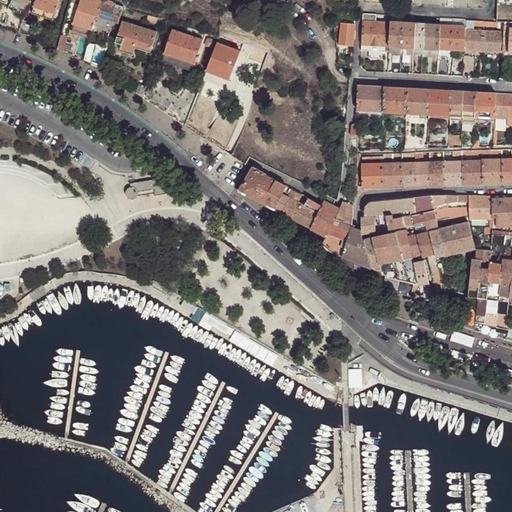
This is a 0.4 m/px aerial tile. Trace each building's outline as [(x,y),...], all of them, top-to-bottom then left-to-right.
[(36,0),(34,6),(56,13),(58,8),(59,3),(60,0),(36,0)] [(77,12),(81,0),(72,0),(69,9),(77,12)] [(91,1),(90,0),(81,0),(77,12),(74,23),(93,29),(98,16),(101,4),(91,1)] [(104,18),(119,23),(123,10),(102,3),(101,4),(98,16),(104,18)] [(56,13),(34,6),(32,13),(47,18),(54,20),(56,13)] [(0,28),(19,33),(21,26),(23,18),(0,10),(0,28)] [(363,13),(361,50),(370,51),(369,58),(383,59),(383,52),(389,52),(391,21),(391,20),(385,19),(385,22),(377,22),(378,14),(363,13)] [(165,26),(166,21),(149,15),(147,21),(165,26)] [(98,16),(93,29),(100,31),(102,24),(104,18),(98,16)] [(419,17),(415,16),(415,21),(415,23),(414,47),(423,48),(424,23),(418,23),(419,17)] [(19,33),(30,36),(35,21),(27,18),(24,27),(21,26),(19,33)] [(102,24),(117,29),(119,23),(104,18),(102,24)] [(447,18),(440,18),(440,24),(439,49),(451,49),(453,25),(447,25),(447,18)] [(461,25),(453,25),(451,49),(465,50),(466,20),(466,19),(461,19),(461,25)] [(484,21),(466,20),(465,50),(483,51),(484,31),(474,31),(474,25),(484,26),(484,25),(484,21)] [(158,32),(123,21),(116,42),(123,44),(121,50),(134,54),(136,47),(152,52),(158,32)] [(415,23),(391,21),(389,52),(414,54),(414,52),(414,47),(415,23)] [(353,46),(355,23),(341,22),(339,45),(353,46)] [(72,30),(91,36),(92,34),(93,29),(74,23),(72,30)] [(440,24),(424,23),(423,48),(439,49),(440,24)] [(204,39),(206,33),(189,28),(187,34),(204,39)] [(167,54),(193,63),(196,64),(204,39),(187,34),(172,29),(165,53),(167,54)] [(503,32),(484,31),(483,51),(502,52),(503,32)] [(68,54),(76,57),(77,54),(76,54),(79,42),(64,35),(60,50),(68,54)] [(230,47),(240,51),(243,45),(232,41),(230,47)] [(98,68),(100,69),(107,48),(89,43),(84,61),(98,68)] [(217,43),(207,71),(230,80),(240,51),(230,47),(217,43)] [(190,70),(193,63),(167,54),(166,61),(190,70)] [(352,60),(339,55),(339,63),(351,68),(352,60)] [(473,57),(464,56),(464,72),(473,72),(473,57)] [(103,71),(126,86),(130,73),(107,58),(103,71)] [(511,59),(504,58),(500,79),(510,79),(511,59)] [(166,112),(186,125),(197,95),(190,90),(184,99),(153,78),(147,100),(160,108),(166,112)] [(137,93),(143,97),(146,86),(140,84),(137,93)] [(360,110),(371,111),(372,86),(358,85),(357,110),(360,110)] [(384,112),(385,86),(372,86),(371,111),(384,112)] [(408,88),(385,86),(384,112),(402,113),(402,118),(406,118),(407,113),(408,88)] [(407,113),(429,114),(430,89),(420,89),(408,88),(407,113)] [(429,114),(450,116),(452,90),(430,89),(429,114)] [(450,116),(463,116),(464,91),(452,90),(450,116)] [(476,117),(477,92),(464,91),(463,116),(476,117)] [(496,93),(477,92),(476,117),(495,118),(496,93)] [(511,93),(496,93),(495,118),(495,119),(511,119),(511,93)] [(196,132),(204,137),(210,119),(203,115),(196,132)] [(495,119),(495,118),(476,117),(475,121),(475,125),(495,126),(495,119)] [(511,119),(495,119),(495,126),(495,128),(506,128),(506,126),(511,125),(511,119)] [(212,130),(207,139),(216,145),(222,136),(212,130)] [(449,135),(449,145),(459,145),(460,135),(453,135),(449,135)] [(492,159),(482,160),(483,183),(494,183),(494,170),(492,170),(492,159)] [(502,159),(492,159),(492,170),(494,170),(494,183),(503,182),(502,159)] [(511,159),(502,159),(503,182),(511,182),(511,169),(511,159)] [(482,160),(471,161),(472,172),(474,171),(475,184),(483,183),(482,160)] [(463,161),(452,162),(453,172),(455,172),(455,184),(463,184),(463,161)] [(471,161),(463,161),(463,184),(475,184),(474,171),(472,172),(471,161)] [(444,162),(430,163),(431,185),(445,185),(444,162)] [(452,162),(444,162),(445,185),(455,184),(455,172),(453,172),(452,162)] [(416,163),(402,164),(403,186),(408,186),(417,186),(416,163)] [(430,163),(416,163),(417,186),(421,185),(431,185),(430,163)] [(363,187),(372,187),(372,164),(362,165),(363,187)] [(372,164),(372,187),(377,187),(383,186),(382,164),(372,164)] [(393,164),(382,164),(383,186),(389,186),(393,186),(393,164)] [(402,164),(393,164),(393,186),(403,186),(402,164)] [(253,167),(239,191),(274,209),(282,193),(285,188),(286,186),(266,175),(267,174),(253,167)] [(138,192),(154,190),(155,196),(174,193),(158,179),(131,184),(131,187),(129,188),(127,190),(126,192),(126,193),(126,194),(126,195),(126,196),(128,198),(130,199),(131,200),(133,200),(135,199),(137,197),(138,195),(138,194),(138,192)] [(274,209),(294,219),(302,203),(299,201),(302,195),(292,189),(290,194),(288,196),(282,193),(274,209)] [(337,199),(327,195),(326,198),(324,200),(334,205),(335,203),(337,199)] [(416,211),(434,209),(431,196),(415,198),(416,211)] [(446,203),(445,196),(431,196),(434,209),(437,208),(441,205),(446,204),(446,203)] [(470,219),(477,219),(478,209),(483,209),(483,205),(485,205),(485,197),(469,196),(469,201),(469,203),(470,219)] [(481,219),(492,219),(492,216),(493,199),(493,198),(485,197),(485,205),(483,205),(483,209),(478,209),(477,219),(481,219)] [(506,226),(510,226),(511,226),(511,197),(501,198),(501,208),(507,208),(507,210),(509,210),(509,215),(506,216),(506,226)] [(294,219),(311,228),(322,206),(309,198),(305,205),(302,203),(294,219)] [(406,212),(416,211),(415,198),(401,199),(403,212),(406,212)] [(496,227),(503,227),(506,226),(506,216),(509,215),(509,210),(507,210),(507,208),(501,208),(501,198),(496,198),(493,199),(492,216),(496,216),(496,227)] [(401,199),(388,200),(390,214),(392,213),(403,212),(401,199)] [(311,228),(326,236),(327,236),(331,227),(336,218),(340,209),(339,208),(334,205),(324,200),(322,205),(323,205),(322,206),(311,228)] [(370,202),(365,207),(365,216),(374,216),(376,215),(390,214),(388,200),(370,202)] [(351,228),(351,229),(352,229),(353,217),(354,205),(343,201),(339,208),(340,209),(336,218),(344,222),(343,224),(351,228)] [(450,210),(449,203),(448,203),(446,204),(441,205),(437,208),(438,211),(439,214),(450,210)] [(430,228),(438,226),(437,222),(434,212),(417,215),(413,216),(414,224),(415,224),(415,226),(426,224),(427,229),(430,228)] [(389,229),(405,226),(403,217),(393,219),(392,213),(390,214),(376,215),(378,225),(386,224),(388,224),(389,229)] [(365,216),(361,217),(361,230),(362,234),(376,231),(374,216),(365,216)] [(403,217),(405,226),(414,224),(413,216),(406,217),(403,217)] [(331,227),(350,235),(351,229),(351,228),(343,224),(344,222),(336,218),(331,227)] [(445,255),(475,248),(469,222),(439,229),(445,255)] [(331,252),(343,257),(350,235),(331,227),(327,236),(326,236),(322,244),(331,252)] [(343,257),(354,260),(356,261),(371,268),(364,239),(363,240),(363,237),(362,234),(361,230),(357,230),(352,229),(351,229),(350,235),(343,257)] [(436,257),(445,255),(439,229),(431,231),(435,254),(436,257)] [(390,279),(412,283),(418,285),(413,263),(412,258),(408,238),(407,233),(406,230),(372,237),(382,272),(390,279)] [(427,256),(435,254),(431,231),(420,234),(417,235),(418,235),(422,254),(423,257),(427,255),(427,256)] [(491,243),(504,245),(505,235),(502,235),(492,234),(492,235),(491,243)] [(412,258),(422,254),(418,235),(414,236),(408,238),(412,258)] [(371,268),(382,272),(372,237),(364,239),(371,268)] [(481,260),(490,261),(491,250),(485,249),(478,248),(477,249),(476,259),(481,260)] [(339,266),(353,272),(354,260),(343,257),(339,266)] [(433,257),(424,260),(432,284),(441,281),(433,257)] [(468,296),(478,297),(480,269),(481,260),(476,259),(472,258),(468,296)] [(500,283),(511,284),(511,275),(511,260),(502,259),(502,264),(500,283)] [(480,269),(489,269),(490,262),(490,261),(481,260),(480,269)] [(413,263),(418,285),(428,283),(424,261),(413,263)] [(488,283),(500,283),(502,264),(490,262),(489,269),(488,283)] [(353,277),(353,272),(339,266),(337,271),(353,277)] [(478,297),(487,299),(488,283),(489,269),(480,269),(478,297)] [(410,295),(412,283),(390,279),(388,278),(385,289),(410,295)] [(418,285),(412,283),(410,295),(421,296),(418,285)] [(428,283),(418,285),(421,296),(431,298),(430,291),(428,283)] [(487,299),(499,300),(500,283),(488,283),(487,299)] [(499,300),(509,301),(510,296),(511,284),(500,283),(499,300)] [(467,306),(477,310),(478,297),(468,296),(467,306)] [(476,315),(485,315),(486,311),(487,299),(478,297),(477,310),(476,315)] [(486,311),(497,312),(499,300),(487,299),(486,311)] [(508,313),(509,305),(509,301),(499,300),(497,312),(508,313)] [(476,322),(484,324),(485,315),(476,315),(476,322)] [(366,385),(363,368),(351,370),(354,387),(366,385)]
